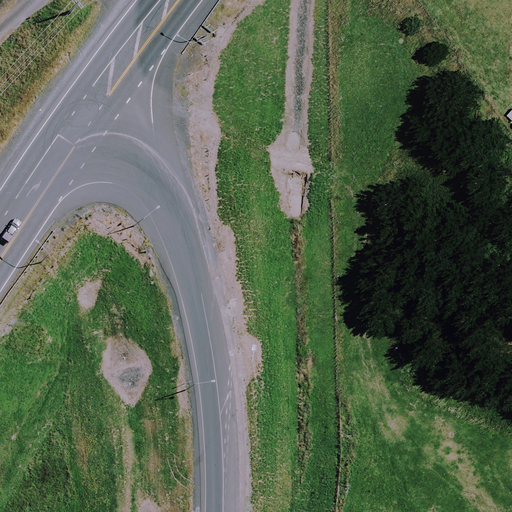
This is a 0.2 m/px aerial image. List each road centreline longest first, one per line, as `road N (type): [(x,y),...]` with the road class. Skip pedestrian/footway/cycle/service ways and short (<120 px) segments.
road 1 (motorway): [(80,118),(143,173),(174,231),(211,399),(214,511)]
road 2 (tertiary): [(80,118),(0,241)]
road 3 (tertiary): [(167,0),(80,118)]
